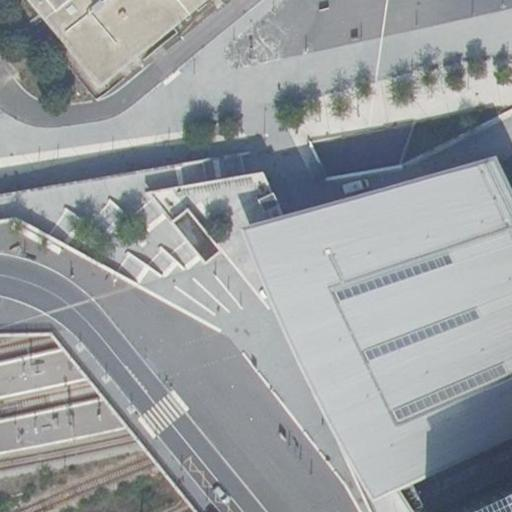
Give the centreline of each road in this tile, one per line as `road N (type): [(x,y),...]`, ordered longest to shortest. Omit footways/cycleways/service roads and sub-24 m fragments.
road 1 (residential): [(0,95),(37,116),(80,112),(122,95),(245,0)]
road 2 (unknown): [(371,76),(507,0)]
